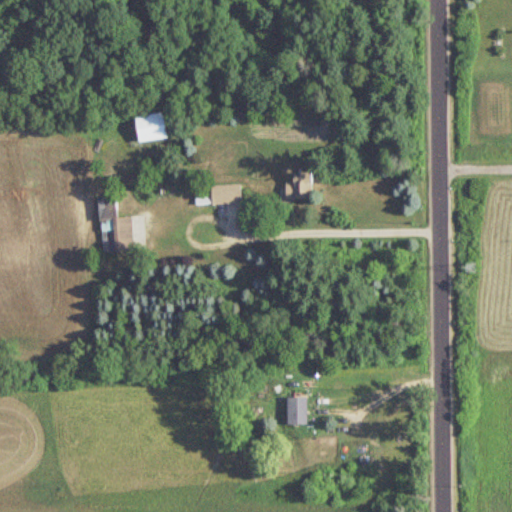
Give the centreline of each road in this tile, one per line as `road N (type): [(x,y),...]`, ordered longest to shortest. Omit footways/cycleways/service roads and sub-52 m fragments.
road 1 (residential): [(442,511),(438,0)]
road 2 (residential): [(439,233),(140,250)]
